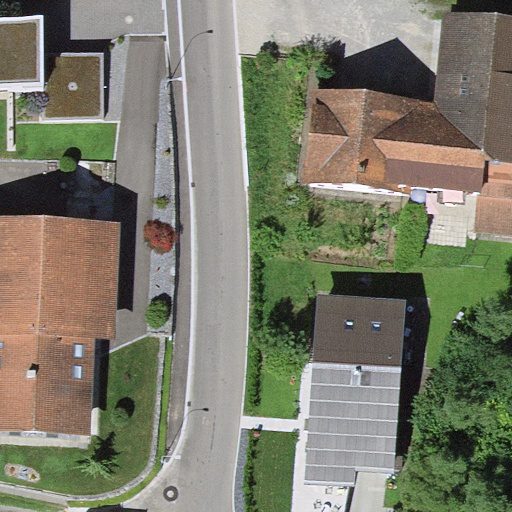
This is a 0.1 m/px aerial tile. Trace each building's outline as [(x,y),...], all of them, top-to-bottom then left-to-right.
[(511,22),(444,16),(438,77),(511,83),(511,22)] [(0,23),(0,92),(42,92),(45,92),(44,56),(44,23),(3,24),(0,23)] [(104,56),(44,56),(45,92),(42,92),(42,121),(104,120),(104,56)] [(511,83),(438,77),(434,107),(485,162),(481,199),(476,234),(511,237),(511,83)] [(434,107),(313,93),(304,186),(409,198),(409,191),(481,199),(485,162),(434,107)] [(119,227),(0,221),(0,437),(93,441),(97,344),(114,345),(114,335),(119,227)] [(408,306),(321,299),(310,426),(305,485),(355,490),(356,474),(394,477),(408,306)]
